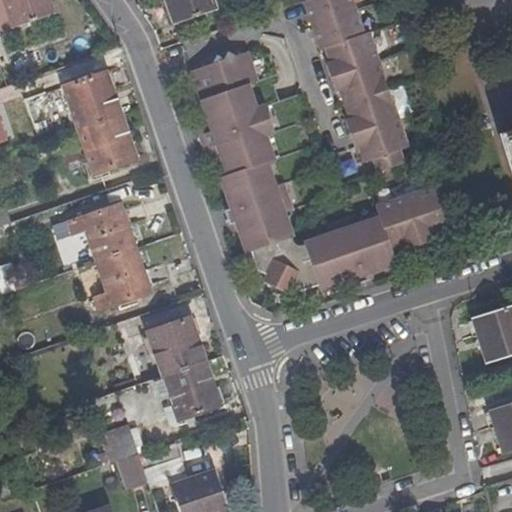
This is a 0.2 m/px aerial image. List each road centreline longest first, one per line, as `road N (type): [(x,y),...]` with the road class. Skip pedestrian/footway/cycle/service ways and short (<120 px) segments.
road 1 (residential): [(109,0),(138,42),(245,350)]
road 2 (unknown): [(138,42),(273,22),(336,165)]
road 3 (residential): [(364,511),(463,476),(424,296)]
road 4 (residential): [(245,350),(424,296)]
road 5 (residential): [(245,350),(268,421),(277,511)]
